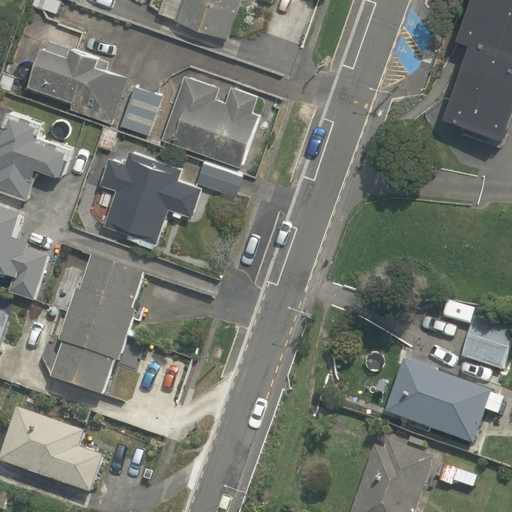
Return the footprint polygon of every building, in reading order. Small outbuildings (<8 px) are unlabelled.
[(131,0),(78,0),(126,17),(131,0)] [(183,0),(179,13),(224,32),(237,0),(183,0)] [(511,0),(475,0),(462,38),(474,43),(448,116),(506,137),(511,121),(511,0)] [(18,75),(73,97),(70,106),(111,122),(116,109),(132,68),(36,30),(18,75)] [(216,81),(188,71),(164,136),(243,164),(261,112),(252,108),(257,92),(230,82),(224,99),(211,94),(216,81)] [(149,133),(160,101),(134,92),(123,124),(149,133)] [(0,113),(0,189),(24,198),(36,164),(67,174),(84,125),(6,97),(0,113)] [(189,214),(202,181),(235,194),(244,171),(204,155),(198,171),(117,139),(101,181),(116,186),(105,214),(158,235),(169,206),(189,214)] [(26,237),(16,233),(23,214),(0,205),(0,275),(1,276),(10,279),(5,293),(33,303),(50,255),(23,246),(26,237)] [(147,272),(95,252),(49,374),(101,394),(147,272)] [(511,345),(511,323),(473,312),(459,356),(504,370),(511,345)] [(474,443),(486,410),(497,414),(505,393),(491,388),(407,357),(387,411),(474,443)] [(22,406),(3,459),(92,490),(107,449),(79,438),(83,427),(22,406)] [(413,511),(434,459),(379,438),(350,511),(413,511)]
